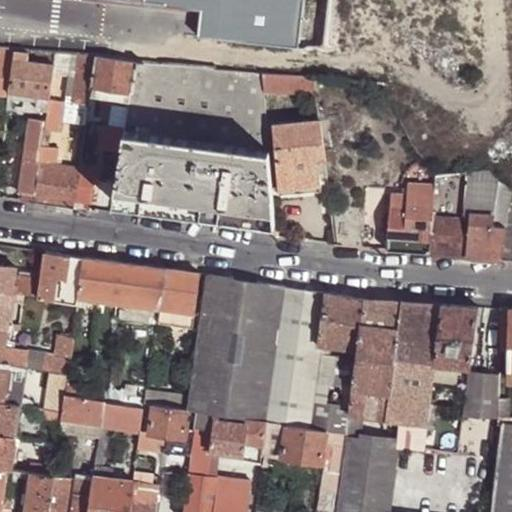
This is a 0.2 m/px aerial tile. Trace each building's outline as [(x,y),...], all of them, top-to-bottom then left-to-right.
[(105,0),(201,13),(196,37),(297,48),(303,0),(105,0)] [(0,93),(8,95),(9,90),(15,50),(0,48),(0,93)] [(29,51),(15,50),(9,90),(36,95),(34,107),(46,109),(47,99),(51,73),(54,53),(37,51),(36,61),(28,60),(29,51)] [(96,57),(54,53),(51,73),(69,75),(65,101),(62,121),(85,123),(90,95),(91,85),(96,57)] [(96,55),(96,57),(91,85),(125,90),(131,91),(136,61),(96,55)] [(261,73),(136,61),(131,91),(129,102),(125,130),(267,151),(261,73)] [(313,77),(267,73),(269,87),(314,91),(313,77)] [(125,90),(91,85),(90,95),(123,101),(125,90)] [(47,99),(46,109),(44,119),(43,129),(51,130),(61,131),(62,121),(65,101),(47,99)] [(22,193),(21,200),(33,201),(41,145),(43,129),(44,119),(30,117),(19,193),(22,193)] [(324,168),(318,121),(272,125),(276,188),(318,185),(316,169),(324,168)] [(51,130),(43,129),(41,145),(47,146),(51,130)] [(267,151),(125,130),(114,202),(159,209),(160,202),(192,207),(191,213),(273,225),(267,151)] [(47,146),(41,145),(33,201),(72,207),(78,167),(55,163),(57,147),(47,146)] [(480,175),(436,176),(435,187),(430,253),(465,256),(468,213),(492,215),(495,180),(480,175)] [(509,190),(495,180),(492,215),(491,224),(504,225),(509,190)] [(430,253),(435,187),(408,184),(407,195),(389,195),(387,239),(378,240),(377,246),(386,247),(386,249),(430,253)] [(318,185),(276,188),(277,195),(319,192),(318,185)] [(511,191),(509,190),(504,225),(500,259),(511,260),(511,191)] [(160,202),(159,209),(191,213),(192,207),(160,202)] [(329,205),(334,245),(361,247),(363,207),(329,205)] [(468,213),(465,256),(500,259),(504,225),(491,224),(492,215),(468,213)] [(79,295),(84,256),(45,250),(41,279),(15,275),(16,267),(0,265),(0,290),(13,292),(23,294),(78,301),(79,295)] [(79,295),(153,306),(159,307),(165,268),(128,263),(84,256),(79,295)] [(175,309),(182,310),(194,312),(200,273),(165,268),(159,307),(167,309),(175,309)] [(194,354),(274,366),(285,285),(205,274),(200,313),(198,329),(194,354)] [(324,293),(285,285),(274,366),(266,421),(325,432),(334,433),(347,436),(347,433),(350,414),(359,350),(317,343),(324,293)] [(0,290),(0,324),(13,327),(14,323),(8,322),(12,299),(13,292),(0,290)] [(23,301),(23,294),(13,292),(12,299),(23,301)] [(317,343),(359,350),(365,299),(324,293),(317,343)] [(386,418),(401,301),(365,299),(359,350),(350,414),(361,415),(386,418)] [(434,364),(442,303),(401,301),(386,418),(398,420),(427,425),(429,414),(427,414),(429,405),(432,381),(434,364)] [(478,307),(442,303),(434,364),(457,366),(470,367),(478,307)] [(511,309),(500,309),(500,347),(509,348),(509,380),(511,380),(511,309)] [(180,326),(198,329),(200,313),(194,312),(182,310),(180,326)] [(57,370),(68,372),(72,338),(57,336),(54,353),(15,346),(15,340),(6,339),(7,331),(13,332),(13,327),(0,324),(0,361),(9,363),(22,365),(57,370)] [(195,411),(266,421),(274,366),(194,354),(189,395),(188,410),(195,411)] [(0,361),(0,402),(4,403),(10,404),(10,401),(8,398),(4,398),(9,363),(0,361)] [(10,401),(10,404),(17,405),(22,365),(9,363),(4,398),(8,398),(10,401)] [(457,366),(434,364),(432,381),(455,382),(457,366)] [(62,411),(65,394),(66,384),(68,372),(57,370),(51,410),(62,411)] [(499,398),(500,376),(469,372),(463,415),(499,415),(499,398)] [(105,401),(125,404),(127,393),(66,384),(65,394),(105,401)] [(188,410),(189,395),(154,391),(147,389),(146,393),(144,404),(188,410)] [(125,404),(144,406),(144,404),(146,393),(127,390),(127,393),(125,404)] [(101,424),(105,401),(65,394),(62,411),(61,418),(70,420),(101,424)] [(509,398),(499,398),(499,415),(498,417),(508,417),(509,398)] [(106,427),(140,432),(144,406),(125,404),(105,401),(101,424),(101,426),(106,427)] [(0,402),(0,434),(16,437),(20,405),(17,405),(10,404),(4,403),(0,402)] [(140,432),(138,449),(189,456),(195,411),(188,410),(144,404),(144,406),(140,432)] [(429,414),(448,415),(449,407),(429,405),(427,414),(429,414)] [(61,418),(62,411),(51,410),(28,407),(27,418),(60,424),(61,418)] [(183,511),(247,511),(250,489),(250,480),(209,475),(212,452),(261,458),(262,452),(266,421),(195,411),(189,456),(183,511)] [(350,414),(347,433),(359,435),(361,415),(350,414)] [(341,475),(336,511),(387,511),(395,448),(425,451),(427,425),(398,420),(386,418),(361,415),(359,435),(347,433),(347,436),(341,475)] [(498,425),(511,425),(511,417),(508,417),(498,417),(498,425)] [(60,430),(68,431),(70,420),(61,418),(60,424),(60,430)] [(101,426),(101,424),(70,420),(68,431),(100,435),(100,434),(101,426)] [(266,421),(262,452),(283,455),(321,463),(325,432),(266,421)] [(496,456),(511,458),(511,425),(498,425),(498,436),(496,456)] [(329,473),(341,475),(347,436),(334,433),(329,473)] [(0,468),(6,469),(11,470),(14,446),(16,437),(0,434),(0,468)] [(100,435),(95,466),(104,467),(108,435),(105,435),(100,434),(100,435)] [(14,446),(25,448),(26,439),(16,437),(14,446)] [(12,470),(21,471),(25,448),(14,446),(11,470),(12,470)] [(511,511),(511,458),(496,456),(489,511),(511,511)] [(54,476),(54,474),(54,468),(30,465),(28,472),(30,473),(54,476)] [(94,476),(112,479),(112,468),(104,467),(95,466),(94,476)] [(24,511),(48,511),(54,476),(30,473),(29,479),(24,511)] [(48,511),(64,511),(69,477),(54,474),(54,476),(48,511)] [(72,511),(88,511),(94,476),(79,474),(76,493),(75,493),(72,511)] [(129,511),(133,482),(112,479),(94,476),(88,511),(129,511)] [(129,511),(154,511),(157,495),(151,495),(153,484),(133,482),(129,511)]
